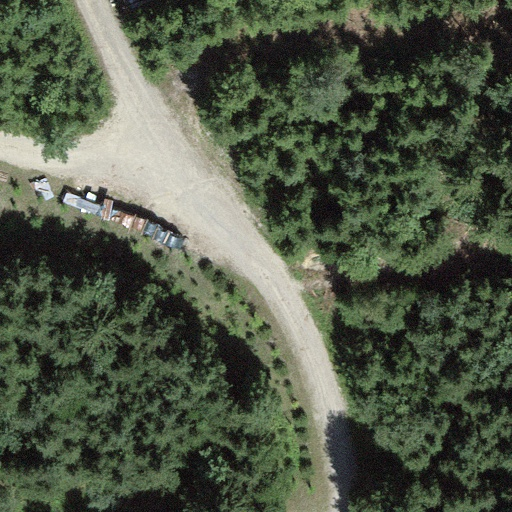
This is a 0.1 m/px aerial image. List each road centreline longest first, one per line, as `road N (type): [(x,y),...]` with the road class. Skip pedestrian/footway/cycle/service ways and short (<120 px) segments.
road 1 (track): [(342,511),(309,352),(112,0)]
road 2 (track): [(225,213),(110,189),(0,150)]
